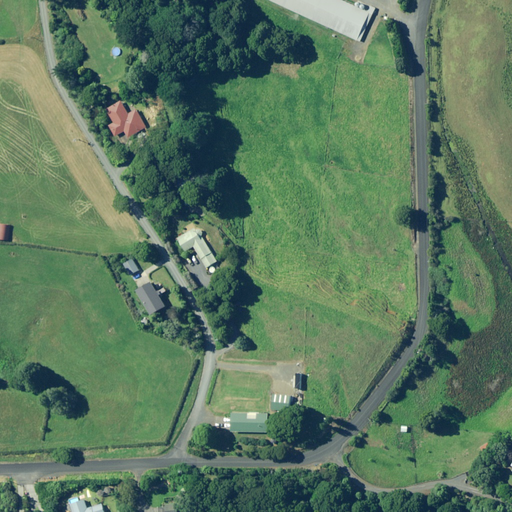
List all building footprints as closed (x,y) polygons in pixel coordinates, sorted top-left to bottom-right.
[(368,6),(365,11),(340,0),(268,0),(360,42),(375,9),(368,6)] [(355,6),(365,10),(367,5),(357,0),(355,6)] [(128,114),(121,102),(107,110),(115,123),(110,126),(116,136),(125,131),(129,138),(145,129),(134,111),(128,114)] [(10,224),(0,223),(0,239),(9,240),(10,224)] [(204,234),(199,227),(179,239),(187,252),(195,247),(208,268),(219,261),(203,235),(204,234)] [(140,270),(133,259),(124,264),(131,275),(140,270)] [(167,307),(152,282),(138,291),(153,315),(167,307)] [(268,433),(269,414),(232,413),(232,432),(268,433)] [(492,449),(489,442),(480,448),(484,454),(492,449)] [(88,509),(85,500),(72,504),(74,511),(105,511),(103,504),(88,509)] [(177,511),(176,503),(165,504),(165,507),(159,508),(159,511),(177,511)]
